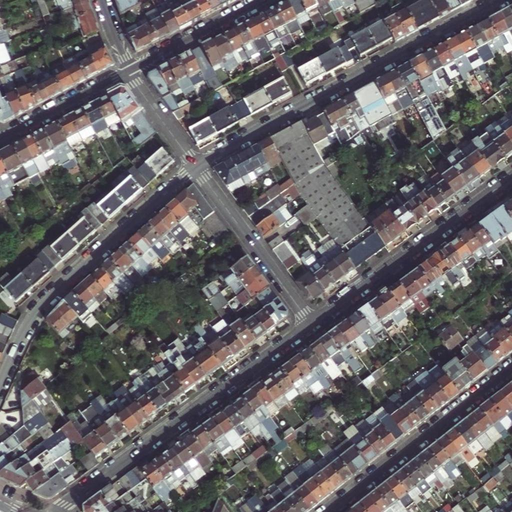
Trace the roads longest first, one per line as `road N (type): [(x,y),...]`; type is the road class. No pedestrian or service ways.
road 1 (residential): [(195,166),(498,0)]
road 2 (residential): [(311,325),(55,511)]
road 3 (residential): [(0,383),(38,308),(195,166)]
road 4 (residential): [(511,178),(311,325)]
road 5 (residential): [(329,511),(511,369)]
road 6 (residential): [(311,325),(195,166)]
road 7 (residential): [(262,0),(127,70)]
road 8 (residential): [(127,70),(0,137)]
